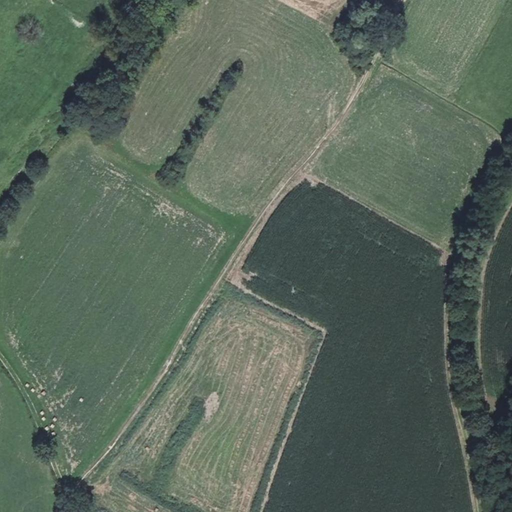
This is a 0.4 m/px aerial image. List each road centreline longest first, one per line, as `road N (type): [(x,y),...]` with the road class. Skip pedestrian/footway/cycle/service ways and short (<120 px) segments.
road 1 (track): [(69,501),(143,404),(267,203),(347,110),(404,0)]
road 2 (track): [(69,501),(26,393),(0,355)]
